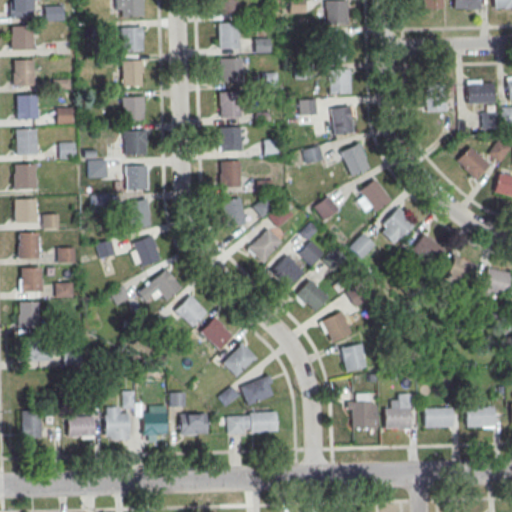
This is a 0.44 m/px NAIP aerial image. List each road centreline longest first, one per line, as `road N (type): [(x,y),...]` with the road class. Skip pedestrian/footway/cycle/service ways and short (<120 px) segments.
road 1 (residential): [(176,0),(185,227),(205,262),(298,361),(309,398),(312,477)]
road 2 (tertiary): [(511,471),(0,485)]
road 3 (residential): [(511,238),(463,219),(397,149),(385,117),(382,0)]
road 4 (residential): [(383,49),(511,44)]
